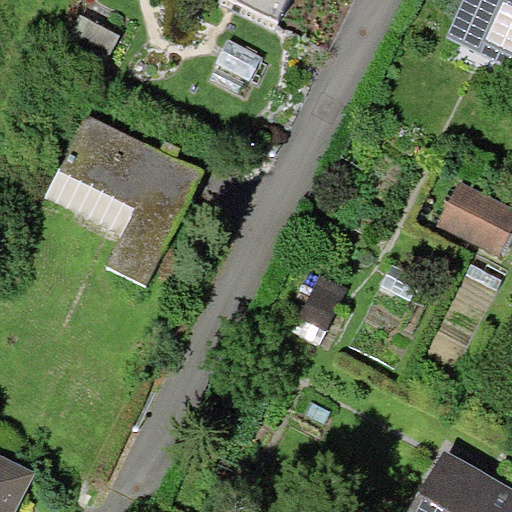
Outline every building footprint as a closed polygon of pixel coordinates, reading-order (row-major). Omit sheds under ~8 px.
[(220,0),(219,2),(273,29),(287,0),(220,0)] [(511,0),(468,0),(450,35),(510,66),(497,92),(511,99),(511,0)] [(212,69),(245,86),(256,63),(224,47),(212,69)] [(102,274),(141,294),(198,181),(82,123),(53,180),(130,219),(102,274)] [(438,228),(470,244),(486,213),(454,197),(438,228)] [(288,337),(315,351),(341,297),(315,283),(288,337)] [(511,511),(511,476),(501,470),(486,496),(438,468),(412,511),(511,511)] [(0,511),(2,511),(17,485),(0,477),(0,511)]
